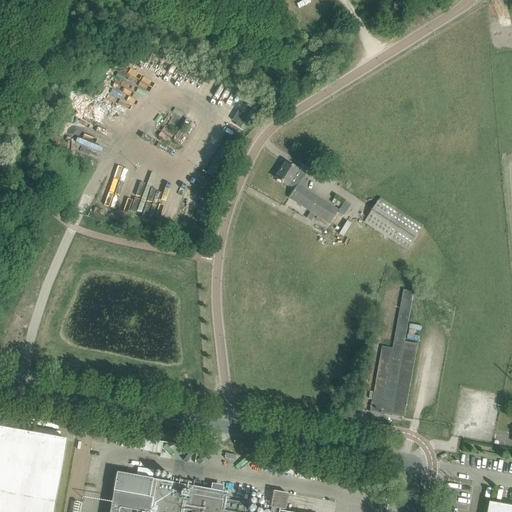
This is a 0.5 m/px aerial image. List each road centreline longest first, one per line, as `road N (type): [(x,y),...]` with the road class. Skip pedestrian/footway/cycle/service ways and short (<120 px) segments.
road 1 (unclassified): [(224,426),(231,398),(217,260),(235,189),(256,147),(284,118),(469,0)]
road 2 (unknown): [(101,511),(110,459),(121,450),(360,493),(370,505)]
road 3 (tertiary): [(408,511),(411,477),(398,460),(224,426)]
road 4 (tertiary): [(224,426),(0,385)]
